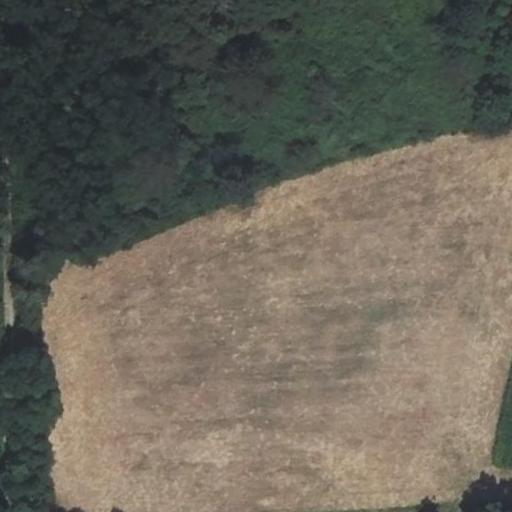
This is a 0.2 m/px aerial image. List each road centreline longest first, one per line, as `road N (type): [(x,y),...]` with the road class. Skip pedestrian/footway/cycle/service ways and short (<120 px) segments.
road 1 (track): [(53,511),(34,431),(0,137)]
road 2 (track): [(144,0),(0,28)]
